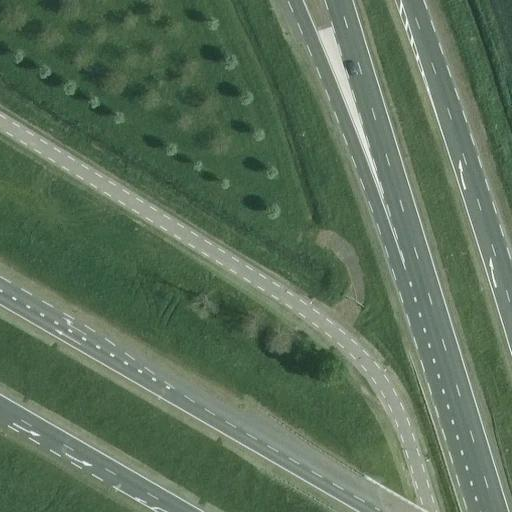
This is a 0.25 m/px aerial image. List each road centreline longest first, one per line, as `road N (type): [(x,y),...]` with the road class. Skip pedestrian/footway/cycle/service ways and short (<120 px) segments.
road 1 (unclassified): [(434,511),(405,428),(363,354),(277,288),(0,118)]
road 2 (primary): [(367,511),(0,298)]
road 3 (primary): [(511,311),(412,0)]
road 4 (primary): [(294,0),(381,206),(415,248)]
road 5 (primary): [(415,248),(494,511)]
road 6 (primary): [(336,0),(415,248)]
road 7 (primary): [(0,401),(187,511)]
